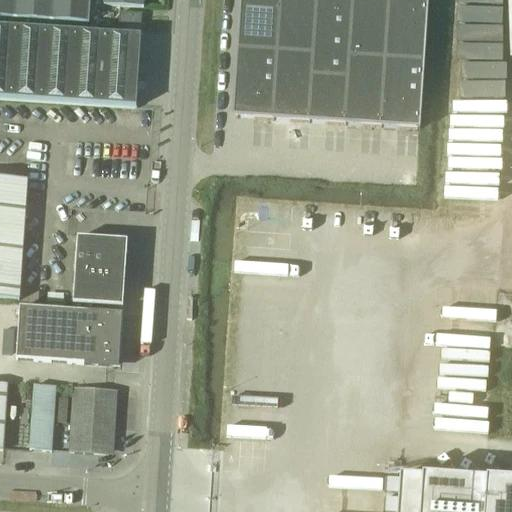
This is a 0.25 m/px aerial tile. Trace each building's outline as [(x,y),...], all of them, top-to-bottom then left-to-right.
[(0,0),(0,19),(14,20),(15,0),(0,0)] [(15,0),(14,20),(51,23),(51,0),(15,0)] [(51,0),(51,23),(88,26),(89,0),(51,0)] [(142,9),(142,0),(102,0),(103,7),(142,9)] [(242,0),(234,121),(416,133),(416,132),(417,132),(419,132),(427,0),(242,0)] [(139,29),(140,17),(119,15),(118,27),(139,29)] [(0,102),(135,112),(140,39),(0,29),(0,102)] [(0,181),(0,301),(19,302),(26,183),(0,181)] [(122,309),(126,244),(77,241),(72,306),(122,309)] [(117,369),(121,317),(18,310),(15,362),(117,369)] [(51,454),(56,389),(33,388),(29,453),(51,454)] [(114,450),(117,393),(73,391),(69,455),(106,457),(114,450)] [(511,511),(511,487),(398,480),(395,511),(511,511)]
